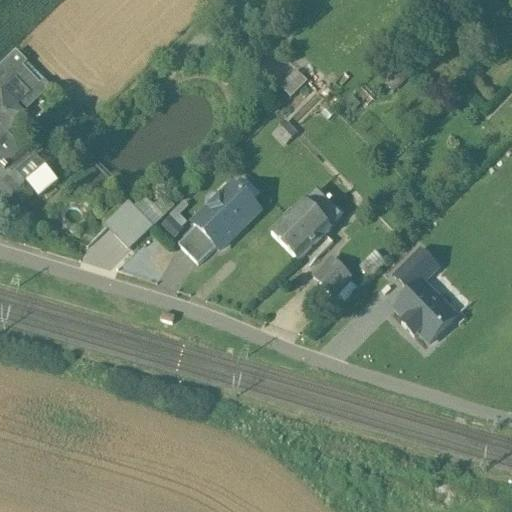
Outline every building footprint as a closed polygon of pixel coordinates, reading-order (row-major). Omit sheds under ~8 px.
[(0,193),(8,203),(26,186),(38,201),(58,184),(45,169),(41,173),(6,138),(25,119),(23,117),(52,89),(17,53),(0,69),(0,193)] [(280,87),(291,98),(307,82),(297,71),(280,87)] [(272,135),(283,147),(298,134),(286,122),(272,135)] [(221,264),(263,219),(230,183),(187,226),(194,233),(177,250),(198,271),(212,255),(221,264)] [(175,208),(164,197),(154,206),(145,197),(134,207),(129,202),(104,226),(129,252),(175,208)] [(268,244),(297,270),(332,236),(329,232),(340,223),(318,199),(307,208),(305,205),(268,244)] [(177,239),(188,221),(172,212),(161,230),(177,239)] [(411,297),(422,286),(423,287),(437,272),(420,255),(394,280),(411,297)] [(313,280),(332,299),(350,281),(332,262),(313,280)] [(423,287),(422,286),(411,297),(395,313),(406,323),(402,328),(414,340),(418,336),(429,347),(456,320),(423,287)]
